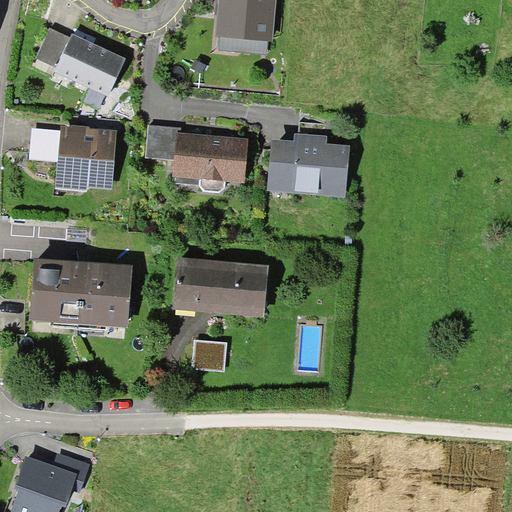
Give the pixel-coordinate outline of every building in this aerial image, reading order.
[(272,42),(276,0),(218,0),(215,37),(272,42)] [(122,63),(68,38),(67,41),(49,33),(37,59),(55,68),(53,70),(107,95),(122,63)] [(177,138),(178,130),(147,127),(144,159),(174,161),(173,175),(198,177),(197,187),(202,193),(217,194),(222,189),(223,179),(240,181),(243,143),(177,138)] [(105,185),(109,136),(63,132),(59,182),(105,185)] [(310,141),(295,140),(295,148),(273,146),(270,180),(292,182),(291,189),(318,192),(318,184),(340,186),(343,152),(309,149),(310,141)] [(173,306),(180,307),(261,314),(265,271),(176,263),(173,306)] [(129,271),(86,268),(86,270),(76,269),(76,267),(33,264),(28,316),(125,324),(129,271)] [(221,372),(223,345),(194,342),(191,370),(221,372)] [(55,511),(60,502),(63,503),(72,480),(23,463),(15,486),(19,487),(11,509),(19,511),(55,511)]
